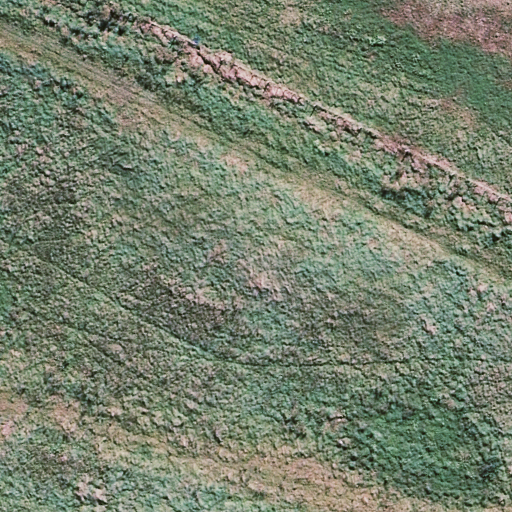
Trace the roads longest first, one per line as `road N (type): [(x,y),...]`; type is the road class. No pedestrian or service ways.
road 1 (secondary): [(511,244),(0,24)]
road 2 (secondary): [(511,325),(204,209),(0,196)]
road 3 (secondary): [(218,0),(511,117)]
